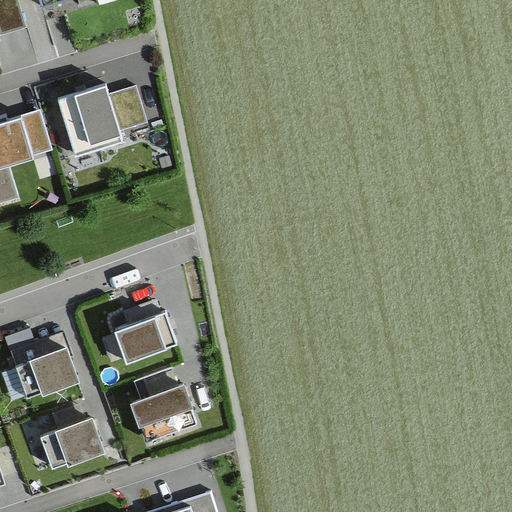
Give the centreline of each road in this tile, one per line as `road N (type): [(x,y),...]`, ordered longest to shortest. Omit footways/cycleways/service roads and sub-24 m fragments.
road 1 (track): [(252,511),(151,0)]
road 2 (residential): [(0,314),(174,253)]
